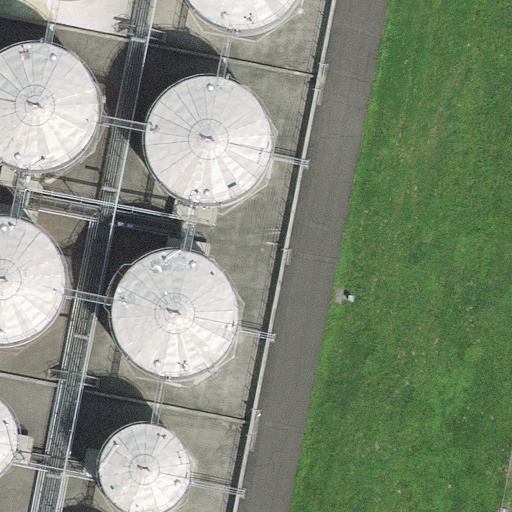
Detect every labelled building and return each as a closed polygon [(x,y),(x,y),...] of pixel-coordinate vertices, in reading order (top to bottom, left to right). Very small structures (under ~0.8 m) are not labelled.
[(249,31),(273,17),(285,0),(176,0),(177,1),(195,21),(221,32),(249,31)] [(54,170),(79,157),(95,134),(100,107),(92,81),(74,60),(48,49),(21,51),(0,61),(0,159),(1,161),(27,172),(54,170)] [(222,206),(247,193),(263,170),(268,143),(260,116),(242,96),(216,85),(189,86),(164,100),(148,122),(143,149),(151,176),(169,197),(195,207),(222,206)] [(0,345),(19,344),(44,331),(60,308),(64,281),(57,255),(39,234),(13,223),(0,223),(0,345)] [(193,378),(217,364),(233,342),(238,315),(230,288),(212,267),(186,257),(159,258),(134,271),(118,294),(114,321),(121,348),(139,368),(165,379),(193,378)] [(0,474),(1,474),(15,458),(20,438),(16,417),(4,400),(0,397),(0,474)] [(165,511),(171,509),(185,493),(191,473),(187,452),(174,435),(155,425),(134,424),(114,432),(101,449),(95,469),(99,490),(112,507),(120,511),(165,511)]
